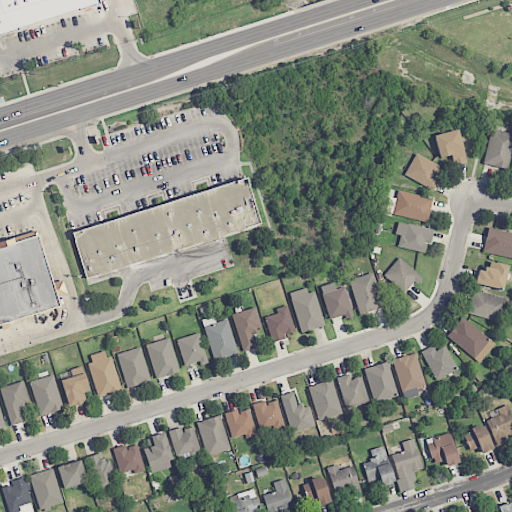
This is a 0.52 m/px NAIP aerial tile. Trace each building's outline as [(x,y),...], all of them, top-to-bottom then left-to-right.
[(0,0),(0,34),(99,3),(97,0),(0,0)] [(482,163),(506,170),(511,146),(511,134),(492,129),(482,163)] [(439,158),(450,156),(452,166),(465,164),(459,130),(434,135),(439,158)] [(439,178),(434,177),(439,165),(414,154),(404,177),(434,190),(439,178)] [(86,281),(260,225),(246,177),(71,232),(86,281)] [(392,214),(426,223),(432,199),(398,190),(392,214)] [(397,246),(424,253),(427,242),(430,243),(433,230),(398,221),(395,236),(400,237),(397,246)] [(511,258),(511,233),(488,228),(482,252),(511,258)] [(0,243),(0,325),(60,306),(36,232),(0,243)] [(405,295),(421,277),(399,257),(383,275),(405,295)] [(477,270),(474,284),(502,290),(508,266),(488,261),(485,271),(477,270)] [(359,315),(383,307),(372,273),(348,280),(359,315)] [(335,289),(334,283),(321,286),(328,320),(351,315),(345,287),(335,289)] [(323,328),(315,288),(291,293),(299,332),(323,328)] [(508,299),(474,290),(467,314),(501,323),(508,299)] [(271,343),(286,339),(285,335),(295,332),(287,306),(275,309),(276,314),(264,317),(271,343)] [(253,335),(261,333),(256,309),(233,313),(240,351),(255,349),(253,335)] [(237,355),(228,319),(215,323),(213,317),(202,320),(213,361),(237,355)] [(446,336),(479,363),(495,345),(462,317),(446,336)] [(207,361),(199,333),(176,339),(184,367),(207,361)] [(180,372),(169,338),(145,345),(156,379),(180,372)] [(436,381),(457,369),(444,346),(435,351),(432,346),(420,352),(436,381)] [(116,354),(127,389),(150,382),(140,347),(116,354)] [(120,391),(108,350),(86,357),(98,397),(120,391)] [(425,385),(414,353),(391,361),(402,393),(414,389),(416,395),(418,395),(416,388),(425,385)] [(373,403),(396,397),(388,362),(364,368),(373,403)] [(68,406),(86,401),(83,393),(90,391),(82,366),(67,371),(69,379),(61,381),(68,406)] [(40,416),(63,409),(53,374),(29,382),(40,416)] [(336,378),(346,409),(369,402),(361,377),(351,380),(349,374),(336,378)] [(308,387),(319,421),(342,413),(331,380),(308,387)] [(0,389),(11,426),(24,422),(19,406),(29,403),(23,381),(0,388),(0,389)] [(280,396),(291,433),(315,426),(308,404),(297,407),(292,392),(280,396)] [(252,404),(259,430),(272,427),(274,431),(285,428),(277,400),(265,403),(265,401),(252,404)] [(511,435),(511,418),(507,405),(493,410),(496,417),(486,420),(494,442),(511,435)] [(256,434),(249,408),(225,415),(232,441),(256,434)] [(207,456),(230,449),(219,415),(196,423),(207,456)] [(175,459),(199,455),(194,426),(170,430),(175,459)] [(463,432),(469,451),(479,448),(480,453),(491,450),(483,426),(463,432)] [(149,473),(172,468),(165,433),(150,436),(152,447),(144,448),(149,473)] [(432,464),(443,462),(444,466),(457,464),(451,434),(427,438),(432,464)] [(422,469),(413,439),(401,443),(403,451),(390,455),(401,493),(416,488),(411,472),(422,469)] [(120,474),(132,471),(133,475),(145,472),(137,445),(126,448),(125,445),(112,449),(120,474)] [(362,463),(368,483),(380,479),(382,486),(395,482),(383,446),(370,450),(373,460),(362,463)] [(87,457),(97,492),(117,486),(109,458),(101,461),(99,454),(87,457)] [(87,482),(80,460),(56,468),(63,490),(87,482)] [(336,499),(361,491),(353,466),(338,470),(337,465),(326,468),(336,499)] [(30,474),(37,510),(61,504),(54,470),(30,474)] [(32,503),(24,477),(11,481),(12,485),(1,488),(8,511),(16,511),(22,510),(21,506),(32,503)] [(318,506),(330,502),(322,477),(302,483),(308,502),(316,500),(318,506)] [(275,491),(262,495),(267,511),(281,511),(293,509),(284,480),(272,483),(275,491)] [(231,497),(234,511),(259,511),(255,491),(231,497)] [(499,511),(511,511),(511,504),(511,502),(498,507),(499,511)]
